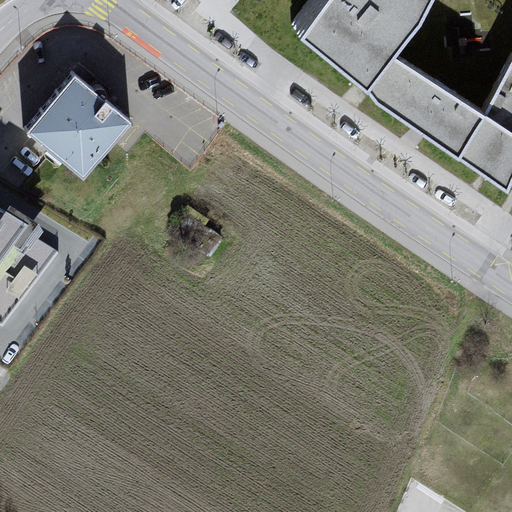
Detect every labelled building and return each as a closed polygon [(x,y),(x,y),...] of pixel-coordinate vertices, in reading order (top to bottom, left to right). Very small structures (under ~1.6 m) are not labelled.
[(329,0),(303,38),(362,86),(365,89),(392,58),(403,45),(420,25),(432,0),(329,0)] [(507,191),(511,180),(511,134),(486,118),(392,58),(365,89),(377,104),(507,191)] [(511,64),(486,118),(511,134),(511,64)] [(126,118),(72,75),(25,132),(39,143),(57,158),(79,176),(126,118)] [(0,299),(37,246),(0,222),(0,299)] [(30,265),(40,270),(54,246),(44,240),(30,265)]
